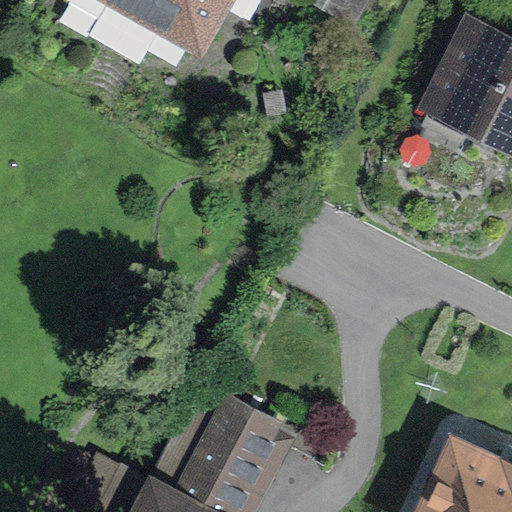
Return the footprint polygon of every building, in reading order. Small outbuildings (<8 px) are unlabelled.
[(59,0),(56,6),(63,10),(57,20),(87,36),(99,13),(194,65),(221,17),(235,25),(249,0),(59,0)] [(371,0),(293,0),(352,33),(371,0)] [(511,45),(462,21),(414,116),(511,164),(511,45)] [(253,511),(294,435),(275,426),(279,419),(221,389),(208,415),(187,404),(150,475),(143,472),(141,475),(121,511),(253,511)] [(511,511),(511,460),(443,430),(406,511),(511,511)] [(121,511),(141,475),(93,451),(62,510),(65,511),(121,511)]
